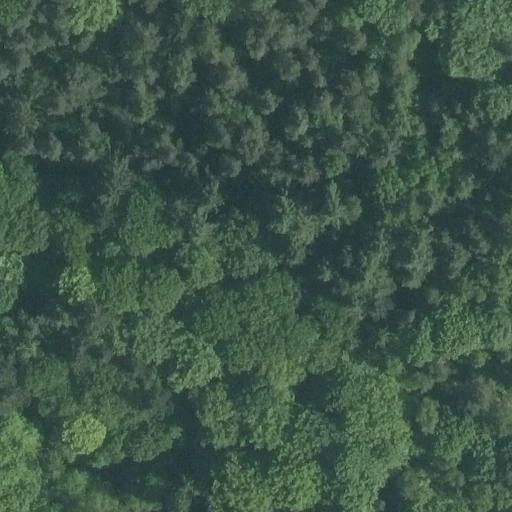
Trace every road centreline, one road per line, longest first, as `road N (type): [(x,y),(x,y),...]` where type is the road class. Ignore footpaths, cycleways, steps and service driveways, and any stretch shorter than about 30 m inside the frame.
road 1 (track): [(368,511),(360,447),(341,406),(282,359),(173,308),(71,244),(0,111)]
road 2 (track): [(349,419),(261,430),(0,390)]
road 3 (track): [(0,450),(106,464),(281,511)]
